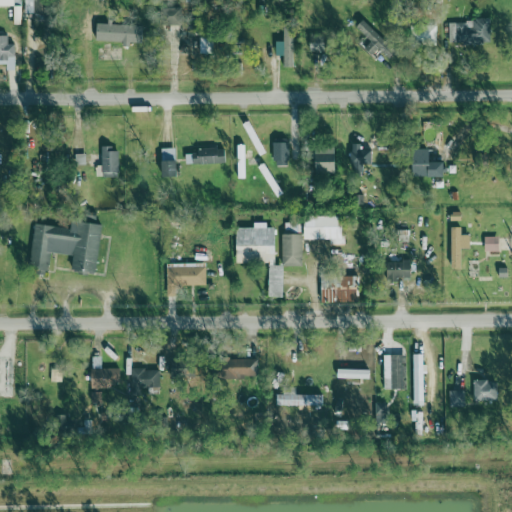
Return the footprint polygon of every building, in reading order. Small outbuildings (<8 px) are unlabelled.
[(25,0),(25,14),(43,14),(43,0),(25,0)] [(175,22),(180,12),(173,9),(167,19),(175,22)] [(449,21),(449,45),(491,44),(490,21),(449,21)] [(365,49),(375,57),(380,51),(390,59),(398,49),(361,22),(356,29),(372,41),(365,49)] [(96,41),(145,43),(145,26),(97,24),(96,41)] [(437,27),(413,26),(413,42),(437,42),(437,27)] [(277,56),(285,56),(284,67),(294,67),(294,29),(284,29),(284,42),(277,42),(277,56)] [(325,34),(310,34),(311,52),(325,52),(325,34)] [(15,44),(8,44),(8,36),(0,36),(0,65),(8,65),(8,70),(15,69),(15,44)] [(200,38),(201,54),(213,54),(212,38),(200,38)] [(289,166),(289,140),(274,141),(274,166),(289,166)] [(372,150),(362,150),(361,144),(350,144),(351,171),(363,171),(362,165),(372,164),(372,150)] [(97,178),(120,177),(119,148),(102,149),(103,166),(96,166),(97,178)] [(176,148),(161,149),(162,178),(177,178),(176,148)] [(225,164),(225,148),(197,149),(197,154),(186,154),(186,165),(225,164)] [(239,170),(239,164),(246,163),(245,148),(237,149),(238,170),(239,170)] [(316,173),(335,174),(336,149),(316,148),(316,173)] [(414,178),(445,177),(445,163),(431,164),(431,150),(413,150),(414,178)] [(306,241),(331,240),(331,246),(345,245),(345,228),(340,228),(340,216),(306,217),(306,241)] [(102,225),(72,221),(71,229),(35,225),(30,270),(49,272),(51,254),(74,256),(72,271),(97,274),(102,225)] [(237,263),(276,263),(275,228),(267,228),(267,223),(255,223),(255,228),(237,228),(237,263)] [(462,228),(452,228),(451,268),(462,269),(463,249),(471,250),(471,236),(462,236),(462,228)] [(282,266),(303,266),(303,235),(283,235),(282,266)] [(499,252),(499,237),(485,237),(485,252),(499,252)] [(322,304),(359,303),(358,256),(327,256),(327,266),(321,266),(322,304)] [(387,282),(398,281),(398,278),(412,278),(412,261),(387,262),(387,282)] [(167,265),(167,297),(177,297),(177,286),(206,285),(206,264),(167,265)] [(269,296),(283,296),(284,266),(269,266),(269,296)] [(414,401),(424,401),(424,354),(414,354),(414,401)] [(403,355),(383,355),(384,390),(405,389),(403,355)] [(92,403),(105,403),(105,389),(120,389),(120,369),(101,369),(101,357),(92,357),(92,403)] [(171,379),(194,379),(194,360),(171,359),(171,379)] [(257,379),(258,360),(224,359),(223,378),(257,379)] [(141,389),(160,388),(160,369),(131,370),(132,396),(141,396),(141,389)] [(474,401),(497,402),(497,382),(474,381),(474,401)] [(465,391),(449,391),(450,407),(466,407),(465,391)] [(323,405),(323,395),(277,395),(277,406),(323,405)] [(387,422),(387,403),(376,403),(376,422),(387,422)]
